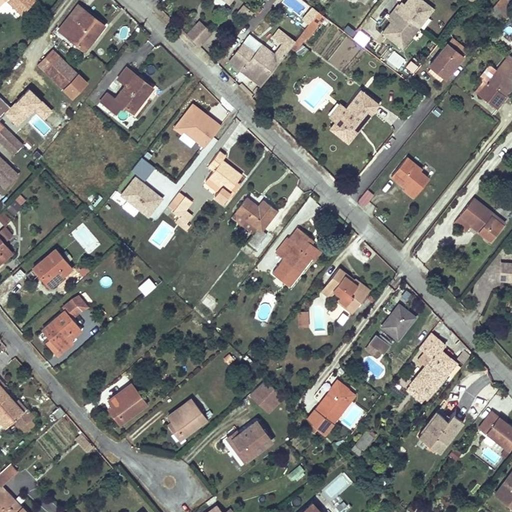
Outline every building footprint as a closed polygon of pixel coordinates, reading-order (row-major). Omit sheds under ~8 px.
[(22,13),(34,0),(16,0),(12,5),(22,13)] [(301,0),(282,0),(297,13),(305,4),(301,0)] [(418,28),(433,8),(422,0),(407,0),(404,4),(402,7),(400,5),(398,3),(398,4),(393,10),(418,28)] [(496,17),(508,0),(499,0),(490,12),(496,17)] [(90,38),(102,23),(78,5),(59,30),(85,50),(92,40),(90,38)] [(246,19),(252,12),(247,9),(244,6),(238,13),(246,19)] [(309,23),(318,12),(311,6),(302,18),(309,23)] [(402,48),(418,28),(393,10),(389,15),(389,16),(390,17),(393,19),(391,21),(382,32),(402,48)] [(306,38),(319,20),(321,22),(325,17),(323,15),(318,11),(314,17),(301,35),(306,38)] [(199,21),(187,33),(200,46),(212,33),(199,21)] [(92,40),(104,25),(102,23),(90,38),(92,40)] [(360,29),(352,38),(362,46),(370,37),(360,29)] [(295,51),(306,38),(301,35),(291,48),(295,51)] [(467,50),(452,38),(447,43),(462,56),(467,50)] [(255,81),(275,55),(261,44),(254,52),(242,43),(230,58),(243,68),(247,63),(253,68),(248,76),(247,76),(255,81)] [(445,78),(463,56),(462,56),(447,43),(429,65),(431,66),(444,77),(445,78)] [(54,50),(37,65),(69,98),(85,82),(54,50)] [(511,85),(511,84),(511,56),(508,54),(496,69),(477,94),(496,108),(497,108),(507,97),(506,96),(504,95),(511,85)] [(243,68),(230,58),(228,61),(247,76),(248,76),(253,68),(247,63),(243,68)] [(477,94),(496,69),(489,64),(479,78),(483,81),(474,91),(477,94)] [(444,77),(431,66),(427,71),(440,82),(444,77)] [(139,101),(150,85),(126,67),(118,78),(126,85),(115,98),(107,92),(100,102),(115,113),(123,104),(133,112),(141,102),(139,101)] [(141,102),(152,87),(150,85),(139,101),(141,102)] [(360,126),(378,104),(361,90),(346,109),(336,121),(330,128),(337,134),(339,132),(347,138),(358,124),(360,126)] [(221,123),(193,102),(176,126),(183,131),(203,146),(221,123)] [(336,121),(346,109),(340,104),(330,117),(336,121)] [(348,142),(360,126),(358,124),(347,138),(339,132),(337,134),(348,142)] [(4,125),(0,129),(0,140),(14,154),(23,144),(19,141),(14,136),(4,125)] [(183,131),(176,126),(174,128),(181,134),(183,131)] [(242,175),(222,160),(225,156),(219,151),(208,165),(214,170),(209,176),(221,186),(218,191),(214,195),(223,202),(228,197),(230,193),(229,192),(235,183),(242,175)] [(0,182),(5,187),(18,174),(0,157),(0,182)] [(141,157),(132,169),(146,179),(155,167),(141,157)] [(429,178),(420,171),(422,169),(407,157),(391,176),(405,187),(409,190),(407,192),(414,197),(429,178)] [(431,176),(422,169),(420,171),(429,178),(431,176)] [(135,176),(121,194),(148,215),(163,197),(135,176)] [(218,191),(221,186),(209,176),(205,181),(218,191)] [(229,198),(239,185),(235,183),(229,192),(230,193),(228,197),(229,198)] [(358,201),(365,206),(374,194),(367,189),(358,201)] [(93,191),(86,200),(95,207),(102,198),(93,191)] [(184,210),(191,201),(185,196),(184,196),(179,192),(168,206),(174,210),(172,211),(179,217),(184,210)] [(262,230),(277,210),(264,200),(258,208),(254,204),(246,197),(236,210),(237,211),(258,227),(254,233),(246,243),(258,251),(270,236),(262,230)] [(503,225),(491,215),(493,213),(473,197),(454,222),(466,231),(471,225),(473,222),(480,228),(478,231),(491,241),(503,225)] [(11,213),(20,205),(15,200),(6,208),(11,213)] [(187,223),(192,216),(184,210),(179,217),(183,219),(187,223)] [(10,220),(1,211),(0,211),(0,220),(5,225),(10,220)] [(258,227),(237,211),(232,217),(254,233),(258,227)] [(505,223),(493,213),(491,215),(503,225),(505,223)] [(187,230),(190,225),(187,223),(183,219),(179,223),(187,230)] [(480,228),(473,222),(471,225),(478,231),(480,228)] [(12,235),(5,227),(0,230),(0,236),(5,242),(12,235)] [(312,258),(319,249),(312,243),(302,236),(304,232),(298,227),(290,238),(295,243),(283,258),(272,273),(289,286),(312,258)] [(314,240),(304,232),(302,236),(312,243),(314,240)] [(0,262),(12,252),(0,237),(0,262)] [(283,258),(295,243),(290,238),(287,237),(275,252),(283,258)] [(49,287),(72,268),(56,249),(33,268),(49,287)] [(315,260),(322,251),(319,249),(312,258),(315,260)] [(511,262),(501,262),(499,279),(511,280),(511,262)] [(367,293),(352,281),(354,279),(338,268),(326,284),(334,291),(340,295),(338,298),(346,305),(348,302),(355,308),(361,301),(365,296),(367,293)] [(145,296),(156,285),(148,276),(137,287),(145,296)] [(370,290),(355,278),(354,279),(352,281),(367,293),(370,290)] [(334,291),(326,284),(321,290),(330,297),(334,291)] [(87,306),(78,296),(72,299),(81,309),(87,306)] [(210,309),(215,303),(206,296),(202,302),(210,309)] [(355,308),(348,302),(346,305),(338,298),(337,300),(352,312),(355,308)] [(81,329),(72,318),(81,309),(72,299),(62,307),(65,310),(42,329),(50,339),(58,349),(70,339),(81,329)] [(329,314),(343,324),(350,314),(337,304),(329,314)] [(387,331),(405,309),(399,305),(382,326),(387,331)] [(206,317),(195,307),(193,310),(204,320),(206,317)] [(398,339),(415,317),(405,309),(387,331),(398,339)] [(308,316),(308,311),(300,311),(300,327),(305,327),(304,316),(308,316)] [(425,352),(437,338),(438,337),(432,332),(419,348),(425,352)] [(375,347),(381,339),(378,336),(375,334),(369,343),(370,343),(375,347)] [(391,343),(383,337),(381,339),(390,345),(391,343)] [(447,373),(445,371),(454,360),(440,349),(445,344),(437,338),(425,352),(420,358),(427,364),(411,384),(426,396),(427,397),(447,373)] [(58,349),(50,339),(47,342),(57,355),(72,342),(70,339),(58,349)] [(383,354),(390,345),(381,339),(375,347),(383,354)] [(375,347),(370,343),(366,348),(371,352),(372,351),(374,349),(375,347)] [(463,363),(469,354),(467,353),(461,361),(463,363)] [(229,364),(234,359),(229,354),(224,359),(229,364)] [(254,362),(248,357),(245,360),(251,366),(254,362)] [(447,373),(456,362),(454,360),(445,371),(447,373)] [(268,414),(285,397),(265,379),(249,396),(268,414)] [(335,420),(355,394),(337,380),(307,419),(312,424),(324,435),(332,424),(335,420)] [(123,421),(147,403),(132,383),(108,401),(112,406),(123,421)] [(0,403),(10,395),(2,387),(0,384),(0,403)] [(426,396),(411,384),(406,389),(421,402),(426,396)] [(10,395),(0,403),(0,420),(6,427),(14,420),(20,427),(30,418),(33,416),(26,408),(23,411),(15,402),(10,395)] [(18,399),(15,402),(23,411),(26,408),(18,399)] [(183,437),(207,419),(192,399),(168,416),(172,422),(183,437)] [(59,406),(54,411),(59,417),(65,413),(59,406)] [(123,421),(112,406),(108,410),(119,424),(123,421)] [(446,443),(463,421),(452,413),(447,420),(437,412),(418,436),(433,448),(434,448),(436,448),(437,448),(438,447),(443,440),(446,443)] [(507,423),(493,412),(491,414),(505,425),(507,423)] [(511,446),(511,426),(507,423),(505,425),(491,414),(480,428),(481,429),(496,440),(506,448),(501,454),(505,457),(508,453),(507,452),(509,450),(511,446)] [(30,418),(20,427),(26,433),(36,424),(30,418)] [(272,441),(257,421),(233,439),(237,444),(247,459),(272,441)] [(183,437),(172,422),(168,425),(178,440),(183,437)] [(496,440),(481,429),(479,431),(486,436),(484,439),(484,441),(490,445),(492,445),(496,440)] [(359,454),(372,438),(365,431),(352,448),(359,454)] [(82,434),(76,440),(81,445),(87,451),(92,445),(82,434)] [(341,447),(345,442),(343,440),(336,442),(334,444),(339,450),(341,447)] [(439,453),(446,443),(443,440),(438,447),(437,448),(436,448),(434,448),(433,448),(439,453)] [(247,459),(237,444),(233,447),(243,462),(247,459)] [(0,481),(18,466),(12,461),(0,471),(0,481)] [(293,480),(305,470),(300,465),(288,474),(293,480)] [(511,471),(495,494),(511,507),(511,471)] [(319,485),(313,478),(301,487),(304,491),(312,485),(315,489),(319,485)] [(0,485),(0,511),(25,511),(15,501),(14,502),(11,500),(12,498),(0,485)] [(42,507),(47,511),(60,511),(61,510),(49,500),(42,507)] [(320,511),(314,504),(312,503),(301,511),(320,511)]
